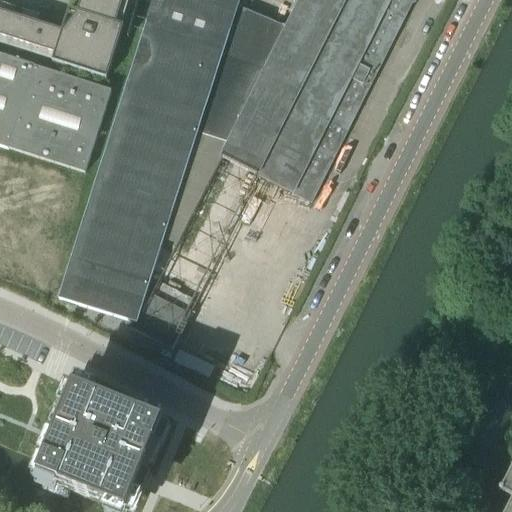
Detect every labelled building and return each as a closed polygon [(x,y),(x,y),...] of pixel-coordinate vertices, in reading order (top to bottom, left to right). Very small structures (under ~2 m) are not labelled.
[(62,33),(0,12),(0,38),(55,56),(52,63),(107,80),(123,28),(116,25),(123,0),(81,0),(77,14),(65,30),(63,30),(62,33)] [(153,0),(59,300),(134,324),(132,331),(173,351),(190,319),(145,297),(197,133),(228,143),(285,29),(236,8),(238,0),(153,0)] [(299,0),(285,29),(228,143),(220,158),(309,203),(410,2),(412,3),(413,0),(299,0)] [(110,92),(74,79),(0,54),(0,147),(6,149),(29,157),(48,163),(83,174),(110,92)] [(74,389),(68,404),(0,376),(0,446),(44,464),(38,479),(119,511),(128,511),(164,425),(74,389)] [(511,511),(511,464),(498,492),(511,498),(504,511),(511,511)] [(474,475),(455,465),(450,475),(469,485),(474,475)]
